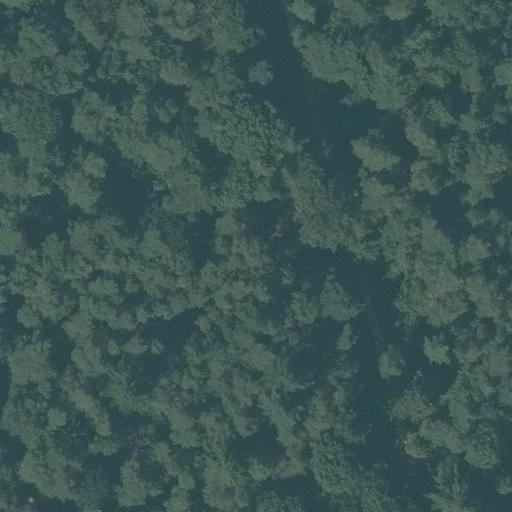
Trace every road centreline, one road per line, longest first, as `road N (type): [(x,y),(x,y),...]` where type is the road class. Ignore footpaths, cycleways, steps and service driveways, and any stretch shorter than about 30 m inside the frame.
road 1 (track): [(290,0),(408,463)]
road 2 (track): [(0,334),(57,511)]
